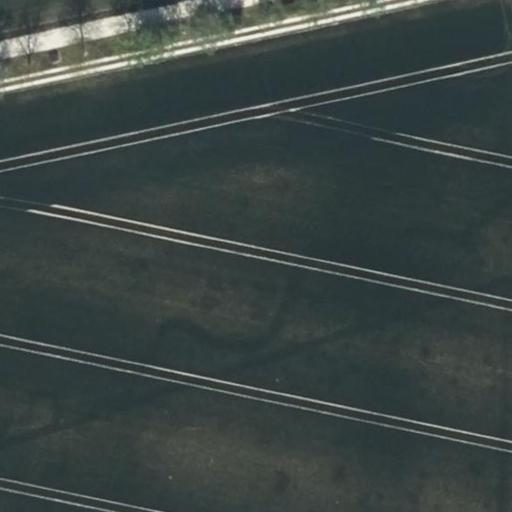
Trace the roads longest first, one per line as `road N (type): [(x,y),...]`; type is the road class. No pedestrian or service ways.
road 1 (track): [(412,0),(0,88)]
road 2 (track): [(219,0),(0,48)]
